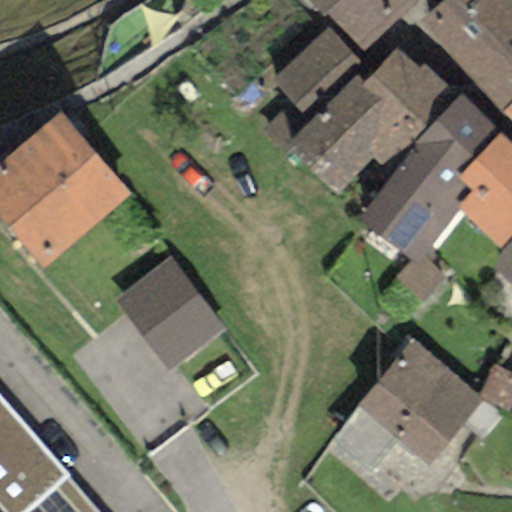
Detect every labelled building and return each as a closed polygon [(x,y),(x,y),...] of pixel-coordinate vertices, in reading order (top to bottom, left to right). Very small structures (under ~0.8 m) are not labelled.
[(302,0),(321,20),(326,15),(363,52),(413,1),(411,0),(302,0)] [(511,0),(443,0),(417,26),(499,115),(511,102),(511,0)] [(327,30),(273,81),(301,111),(356,61),(327,30)] [(360,84),(371,159),(380,166),(423,128),(432,101),(445,84),(422,65),(416,69),(395,50),(360,84)] [(336,196),(371,159),(360,84),(354,76),(285,147),(336,196)] [(458,179),(499,133),(461,96),(414,146),(357,219),(410,262),(395,278),(420,303),(440,280),(422,259),(460,210),(456,206),(470,191),(458,179)] [(511,102),(499,115),(511,127),(511,102)] [(129,194),(59,113),(0,163),(0,220),(41,268),(129,194)] [(503,253),(511,244),(511,145),(499,133),(458,179),(470,191),(456,206),(460,210),(503,253)] [(511,244),(503,253),(490,265),(511,286),(511,244)] [(223,329),(169,258),(113,300),(166,371),(223,329)] [(484,400),(412,340),(355,406),(428,467),(484,400)] [(511,378),(495,375),(490,400),(511,404),(511,378)] [(0,458),(29,435),(0,400),(0,458)] [(29,435),(0,458),(0,511),(27,511),(67,478),(29,435)] [(96,511),(67,478),(27,511),(96,511)]
